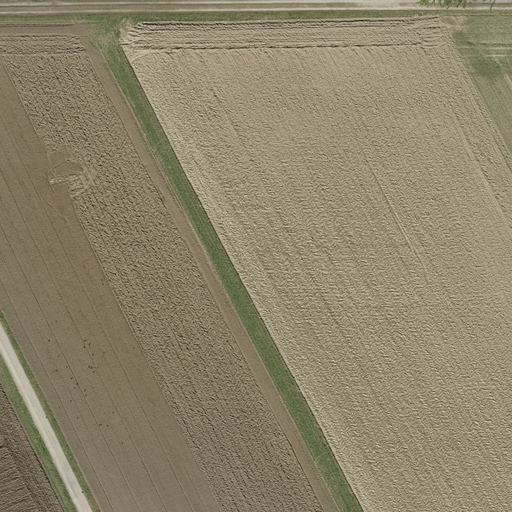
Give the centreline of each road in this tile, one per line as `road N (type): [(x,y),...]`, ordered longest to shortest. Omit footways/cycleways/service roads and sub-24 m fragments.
road 1 (track): [(511,4),(0,9)]
road 2 (track): [(86,511),(0,334)]
